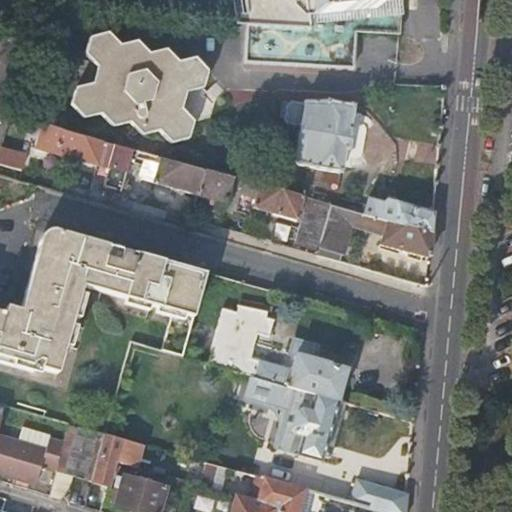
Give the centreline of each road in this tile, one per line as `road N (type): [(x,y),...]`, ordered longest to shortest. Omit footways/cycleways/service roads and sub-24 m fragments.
road 1 (residential): [(0,232),(43,202),(450,317)]
road 2 (residential): [(450,317),(479,0)]
road 3 (residential): [(434,511),(450,317)]
